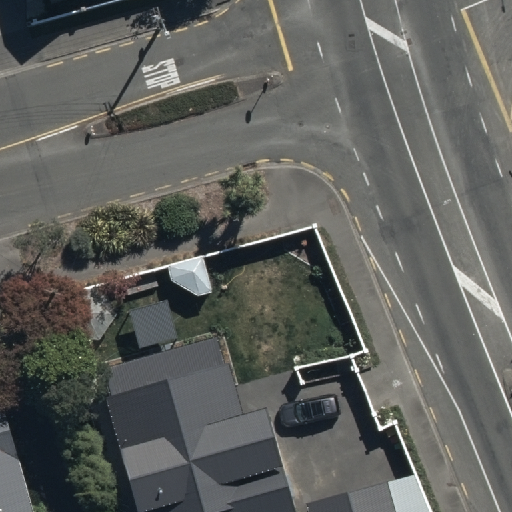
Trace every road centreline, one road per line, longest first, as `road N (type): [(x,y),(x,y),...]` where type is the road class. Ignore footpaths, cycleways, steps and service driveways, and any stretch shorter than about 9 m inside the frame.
road 1 (tertiary): [(0,159),(382,53)]
road 2 (secondary): [(382,53),(511,381)]
road 3 (residential): [(382,53),(511,1)]
